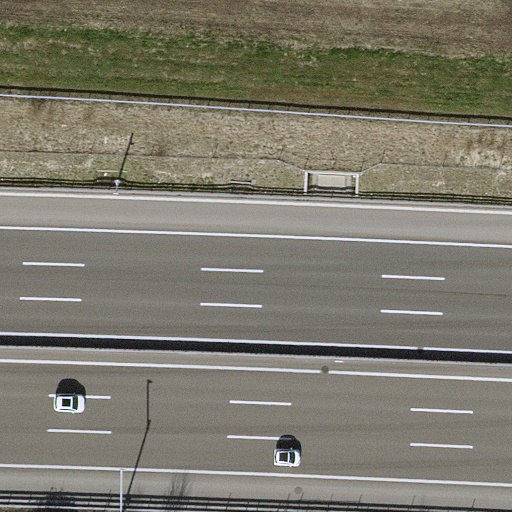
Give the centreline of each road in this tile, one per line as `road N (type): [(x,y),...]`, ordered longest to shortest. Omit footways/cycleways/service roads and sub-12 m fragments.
road 1 (track): [(511,110),(0,83)]
road 2 (motorway): [(0,413),(511,433)]
road 3 (motorway): [(511,300),(0,280)]
